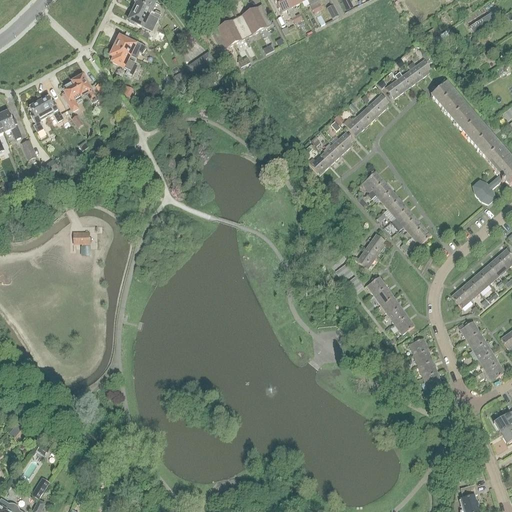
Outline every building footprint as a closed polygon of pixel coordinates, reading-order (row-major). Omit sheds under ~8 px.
[(135,9),(159,20),(160,18),(159,17),(160,14),(155,12),(153,15),(150,13),(154,4),(152,3),(154,0),(153,0),(136,0),(134,4),(137,5),(135,9)] [(291,19),(295,17),(291,10),(286,0),(274,0),(274,1),(281,15),(287,12),(291,19)] [(298,0),(286,0),(291,10),(301,5),(298,0)] [(360,7),(356,0),(345,6),(349,12),(360,7)] [(248,13),(259,33),(272,26),(262,6),(248,13)] [(333,7),(326,10),(332,21),(338,17),(333,7)] [(159,20),(135,9),(128,22),(129,22),(129,24),(133,26),(134,25),(142,29),(148,18),(151,20),(150,23),(155,26),(157,23),(158,23),(159,20)] [(495,12),(473,26),(477,34),(500,19),(495,12)] [(248,13),(236,20),(246,40),(259,33),(248,13)] [(321,17),(316,19),(321,28),(325,25),(321,18),(321,17)] [(236,20),(224,26),(234,46),(246,40),(236,20)] [(211,32),(222,52),(234,46),(224,26),(211,32)] [(183,36),(177,29),(174,32),(179,39),(183,36)] [(426,35),(426,36),(421,39),(425,46),(438,37),(434,30),(426,35)] [(145,50),(141,47),(130,41),(129,44),(119,39),(117,43),(116,42),(112,50),(114,50),(136,61),(139,55),(141,57),(145,50)] [(163,55),(158,49),(154,51),(159,58),(163,55)] [(136,61),(114,50),(110,58),(114,60),(111,64),(125,71),(122,76),(131,80),(136,68),(133,66),(136,61)] [(208,53),(203,57),(209,65),(214,62),(208,53)] [(209,65),(203,57),(198,60),(204,69),(209,65)] [(198,60),(193,64),(199,72),(204,69),(198,60)] [(404,66),(399,61),(395,65),(399,70),(404,66)] [(416,68),(413,63),(407,67),(411,72),(409,73),(417,83),(429,75),(427,72),(430,71),(424,62),(416,68)] [(194,76),(199,72),(193,64),(188,68),(194,76)] [(401,79),(398,74),(394,77),(398,82),(405,92),(417,83),(409,73),(401,79)] [(181,75),(175,78),(178,84),(184,81),(181,75)] [(80,79),(72,83),(73,85),(81,99),(87,96),(91,104),(92,106),(99,102),(97,100),(87,82),(86,82),(83,77),(80,79)] [(383,81),(377,86),(381,90),(387,85),(383,81)] [(398,82),(386,90),(387,92),(385,93),(387,97),(389,95),(393,101),(405,92),(398,82)] [(73,85),(62,91),(64,95),(63,96),(73,114),(79,110),(75,102),(81,99),(73,85)] [(499,178),(487,188),(486,187),(479,184),(472,189),(474,196),(481,204),(487,206),(494,201),(492,194),(490,192),(500,183),(501,185),(504,183),(508,188),(511,184),(511,163),(511,165),(443,87),(430,98),(499,178)] [(125,88),(120,97),(129,101),(133,92),(125,88)] [(109,98),(105,92),(100,95),(103,101),(109,98)] [(370,102),(365,96),(361,100),(366,105),(370,102)] [(381,97),(368,108),(377,118),(388,108),(386,106),(388,104),(381,97)] [(40,103),(39,104),(47,119),(53,116),(58,124),(63,120),(53,103),(51,104),(48,99),(47,99),(45,98),(40,101),(40,103)] [(39,104),(37,105),(35,104),(31,107),(31,109),(29,110),(32,115),(30,116),(36,127),(34,128),(38,135),(44,131),(40,124),(41,124),(41,123),(47,119),(39,104)] [(358,110),(352,104),(348,108),(353,114),(358,110)] [(368,108),(357,118),(366,128),(377,118),(368,108)] [(511,109),(503,116),(507,123),(511,119),(511,109)] [(8,113),(0,116),(0,125),(4,134),(11,131),(15,142),(21,139),(14,122),(12,123),(8,113)] [(77,117),(71,121),(78,131),(83,127),(77,117)] [(344,123),(339,117),(334,121),(339,127),(344,123)] [(349,118),(342,125),(347,130),(345,132),(348,135),(350,133),(355,139),(366,128),(357,118),(353,122),(349,118)] [(340,129),(334,123),(331,127),(336,133),(340,129)] [(352,142),(346,134),(332,147),(341,156),(352,146),(350,144),(352,142)] [(320,144),(315,139),(311,143),(315,148),(320,144)] [(38,159),(31,142),(22,145),(29,162),(38,159)] [(331,165),(341,156),(332,147),(322,156),(331,165)] [(313,160),(308,164),(319,176),(331,165),(322,156),(315,163),(313,160)] [(54,161),(48,165),(53,174),(60,169),(54,161)] [(53,174),(48,165),(43,168),(44,170),(48,175),(49,177),(53,174)] [(373,172),(367,177),(369,179),(361,186),(369,194),(371,193),(382,182),(375,174),(374,174),(373,172)] [(390,191),(382,182),(371,193),(378,202),(390,191)] [(18,185),(9,188),(12,194),(20,190),(18,185)] [(6,187),(0,190),(0,202),(11,197),(6,187)] [(378,202),(387,211),(399,201),(390,191),(378,202)] [(361,196),(356,200),(360,203),(359,204),(363,208),(367,205),(363,201),(364,200),(361,196)] [(407,210),(399,201),(387,211),(395,221),(407,210)] [(407,210),(395,221),(407,234),(418,224),(407,210)] [(430,238),(418,224),(407,234),(401,239),(404,243),(410,238),(419,248),(430,238)] [(91,235),(75,235),(75,248),(91,248),(91,235)] [(384,242),(376,236),(365,251),(376,259),(385,247),(382,245),(384,242)] [(376,259),(365,251),(357,264),(367,271),(376,259)] [(497,259),(507,270),(511,266),(511,257),(506,251),(497,259)] [(342,257),(330,268),(334,272),(346,261),(342,257)] [(497,259),(488,267),(498,278),(507,270),(497,259)] [(353,277),(345,267),(336,274),(343,284),(353,277)] [(489,286),(498,278),(488,267),(479,274),(489,286)] [(479,274),(469,283),(480,294),(489,286),(479,274)] [(355,279),(345,287),(353,296),(362,289),(355,279)] [(373,298),(386,289),(379,279),(366,288),(373,298)] [(471,302),(480,294),(469,283),(461,291),(471,302)] [(380,308),(393,299),(386,289),(373,298),(369,301),(372,304),(376,302),(380,308)] [(471,302),(461,291),(451,299),(461,310),(471,302)] [(488,300),(486,301),(489,306),(491,304),(491,303),(493,301),(494,302),(498,298),(495,293),(490,297),(491,298),(488,300)] [(400,309),(393,299),(380,308),(387,318),(400,309)] [(407,318),(400,309),(387,318),(394,327),(407,318)] [(407,318),(394,327),(401,338),(414,329),(407,318)] [(465,329),(463,325),(458,328),(460,331),(459,332),(466,342),(479,334),(473,324),(465,329)] [(466,342),(473,353),(486,345),(479,334),(466,342)] [(511,351),(511,334),(500,341),(509,354),(511,351)] [(409,347),(413,358),(428,352),(423,341),(420,342),(419,340),(415,342),(416,344),(409,347)] [(486,345),(473,353),(479,363),(492,355),(486,345)] [(428,352),(413,358),(417,368),(432,362),(428,352)] [(479,363),(485,373),(498,365),(492,355),(479,363)] [(417,368),(423,381),(437,376),(432,362),(417,368)] [(504,375),(498,365),(485,373),(491,383),(504,375)] [(422,394),(425,400),(435,396),(432,390),(441,386),(437,376),(423,381),(427,392),(422,394)] [(505,418),(502,412),(497,416),(500,421),(505,418)] [(493,424),(500,436),(511,428),(511,413),(500,421),(493,424)] [(17,426),(14,430),(19,434),(22,430),(17,426)] [(511,428),(500,436),(506,447),(511,443),(511,428)] [(49,452),(40,447),(37,453),(45,458),(49,452)] [(464,450),(453,453),(455,460),(466,457),(464,450)] [(465,500),(458,502),(461,511),(477,511),(476,508),(477,508),(476,503),(475,503),(473,498),(477,497),(474,486),(462,490),(465,500)] [(39,488),(33,499),(38,502),(45,492),(40,489),(39,488)] [(0,511),(20,511),(19,509),(16,507),(13,506),(9,506),(1,501),(0,501),(0,511)] [(42,511),(46,506),(39,503),(34,511),(42,511)]
